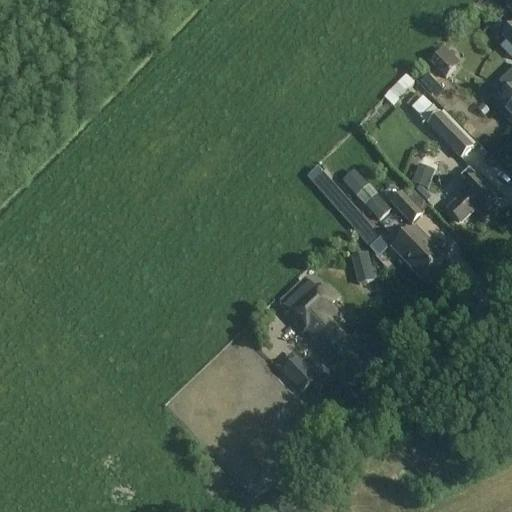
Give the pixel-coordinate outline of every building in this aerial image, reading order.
[(511,50),(511,30),(502,40),(506,44),(511,50)] [(469,43),(460,52),(478,71),(488,61),(469,43)] [(397,49),(407,72),(417,67),(407,44),(397,49)] [(511,61),(511,60),(511,50),(506,44),(500,50),(511,61)] [(431,65),(445,80),(456,71),(441,55),(431,65)] [(510,98),(496,112),(506,122),(508,120),(511,123),(511,74),(499,87),(510,98)] [(370,81),(353,100),(364,110),(381,90),(370,81)] [(423,101),(412,111),(420,120),(432,110),(433,109),(424,100),(423,101)] [(390,131),(402,120),(389,107),(378,118),(390,131)] [(460,163),(471,153),(450,130),(438,118),(427,128),(439,140),(460,163)] [(324,169),(330,181),(339,176),(333,165),(324,169)] [(428,191),(435,173),(418,167),(411,185),(428,191)] [(352,232),(377,260),(388,250),(318,171),(307,180),(307,181),(352,232)] [(461,199),(462,201),(451,212),(453,214),(450,216),(458,225),(461,223),(463,225),(475,215),(483,223),(504,204),(479,178),(476,181),(468,172),(460,180),(470,191),(461,199)] [(391,213),(377,198),(366,208),(380,224),(391,213)] [(411,228),(422,218),(401,198),(391,207),(411,228)] [(392,253),(421,284),(442,264),(425,246),(427,244),(415,231),(392,253)] [(366,256),(350,261),(358,287),(374,282),(371,271),(366,256)] [(305,334),(316,346),(354,387),(378,365),(362,348),(359,352),(334,325),(338,319),(331,310),(340,302),(326,288),(319,295),(304,284),(279,308),(301,335),(305,334)] [(325,389),(298,360),(282,375),(301,396),(310,388),(318,396),(325,389)] [(434,479),(440,474),(433,465),(427,470),(434,479)]
